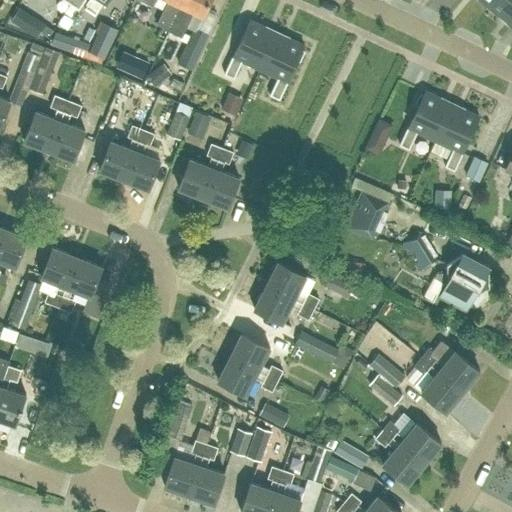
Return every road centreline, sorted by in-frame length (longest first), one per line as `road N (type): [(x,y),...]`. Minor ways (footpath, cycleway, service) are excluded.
road 1 (residential): [(97,495),(162,307),(161,259),(136,235),(0,181)]
road 2 (residential): [(511,70),(360,0)]
road 3 (residential): [(453,511),(511,403)]
